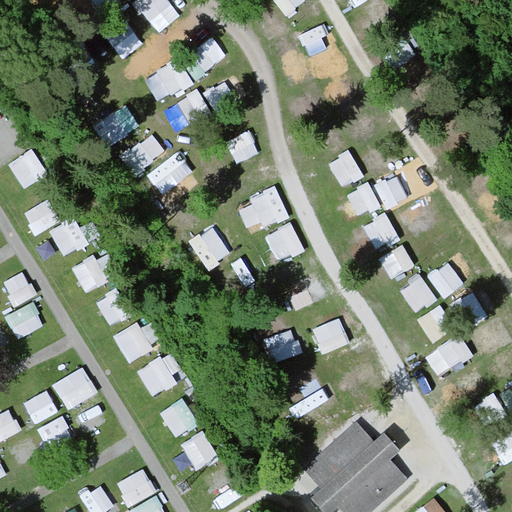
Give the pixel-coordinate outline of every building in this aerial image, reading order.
[(93,0),(98,10),(119,0),(93,0)] [(180,0),(138,0),(165,26),(186,6),(180,0)] [(267,0),(254,11),(278,41),(298,25),(279,0),(267,0)] [(373,0),(369,3),(381,19),(397,8),(391,0),(373,0)] [(115,37),(130,21),(119,11),(104,27),(115,37)] [(311,46),(331,38),(322,16),(302,24),(311,46)] [(135,25),(115,35),(123,52),(143,42),(135,25)] [(185,55),(199,75),(230,52),(216,32),(185,55)] [(164,98),(197,74),(180,52),(147,76),(164,98)] [(219,109),(241,99),(229,74),(207,84),(219,109)] [(169,105),(182,126),(216,107),(203,85),(169,105)] [(306,98),(320,131),(345,121),(331,88),(306,98)] [(113,138),(143,121),(130,99),(101,116),(113,138)] [(130,156),(142,169),(156,155),(145,142),(130,156)] [(34,144),(12,161),(30,184),(52,167),(34,144)] [(352,146),(330,159),(346,185),(368,172),(352,146)] [(181,148),(147,168),(165,200),(200,180),(181,148)] [(413,165),(379,183),(391,206),(425,188),(413,165)] [(348,218),(384,202),(373,179),(337,196),(348,218)] [(254,228),(292,210),(280,183),(241,201),(254,228)] [(27,210),(39,231),(62,216),(49,196),(27,210)] [(414,227),(438,216),(429,197),(405,208),(414,227)] [(356,227),(368,251),(403,234),(390,210),(356,227)] [(64,250),(103,234),(94,211),(55,227),(64,250)] [(214,220),(192,239),(214,265),(236,247),(214,220)] [(272,230),(284,258),(308,248),(296,220),(272,230)] [(447,222),(427,227),(433,249),(453,244),(447,222)] [(379,254),(387,276),(418,266),(410,243),(379,254)] [(95,250),(74,263),(90,289),(111,276),(95,250)] [(447,295),(481,275),(467,251),(432,271),(447,295)] [(415,309),(439,296),(425,271),(401,284),(415,309)] [(310,272),(287,285),(298,305),(321,293),(310,272)] [(99,297),(116,322),(137,309),(121,284),(99,297)] [(466,312),(484,300),(475,287),(457,300),(466,312)] [(22,335),(49,320),(37,297),(9,312),(22,335)] [(420,315),(434,339),(458,324),(443,300),(420,315)] [(334,304),(309,318),(327,351),(353,337),(334,304)] [(134,359),(162,343),(147,315),(118,331),(134,359)] [(440,343),(454,365),(477,350),(463,328),(440,343)] [(141,366),(156,393),(184,377),(169,350),(141,366)] [(335,369),(347,388),(365,377),(353,358),(335,369)] [(469,393),(490,381),(479,361),(458,373),(469,393)] [(88,362),(56,379),(71,405),(102,388),(88,362)] [(35,424),(60,411),(48,390),(23,403),(35,424)] [(180,434),(204,418),(187,393),(163,409),(180,434)] [(84,433),(109,419),(96,397),(72,412),(84,433)] [(14,404),(0,411),(0,437),(1,439),(26,425),(14,404)] [(200,466),(223,453),(207,426),(184,439),(200,466)] [(511,427),(489,441),(501,461),(511,454),(511,427)] [(359,428),(310,472),(324,488),(313,498),(325,511),(327,511),(338,503),(346,511),(359,511),(400,475),(386,459),(398,449),(384,434),(373,444),(359,428)] [(0,475),(10,472),(0,450),(0,475)] [(151,465),(121,475),(130,501),(160,490),(151,465)] [(227,502),(244,493),(231,471),(214,480),(227,502)] [(419,511),(459,511),(467,507),(451,485),(418,509),(419,511)] [(137,511),(173,511),(161,490),(133,506),(137,511)]
